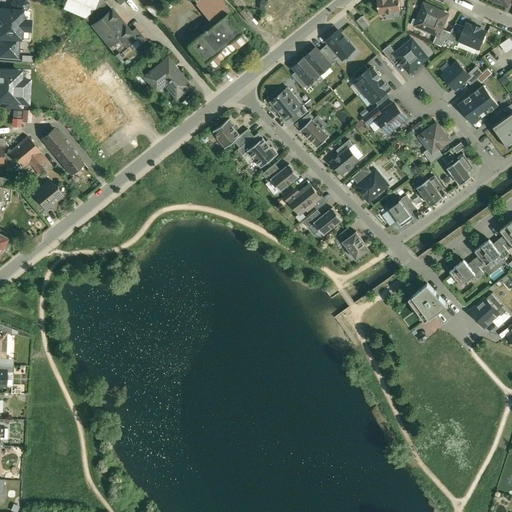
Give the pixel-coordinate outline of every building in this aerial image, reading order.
[(12,9),(0,7),(0,36),(3,37),(18,38),(22,38),(22,29),(27,29),(27,19),(23,18),(24,10),(28,7),(28,2),(26,0),(13,0),(13,1),(12,9)] [(105,1),(103,0),(66,0),(63,8),(85,17),(105,1)] [(223,0),(201,0),(199,2),(216,22),(226,13),(227,14),(232,10),(223,0)] [(260,0),(259,7),(264,9),(267,0),(260,0)] [(377,0),(380,14),(401,11),(399,0),(377,0)] [(135,27),(130,32),(106,1),(105,1),(85,17),(116,55),(141,35),(135,27)] [(448,14),(425,4),(418,20),(424,22),(422,27),(423,27),(423,28),(429,31),(430,30),(438,34),(439,34),(442,28),(448,14)] [(251,17),(244,8),(239,12),(247,21),(251,17)] [(216,22),(189,44),(210,70),(248,40),(227,14),(226,13),(216,22)] [(370,25),(363,16),(358,20),(365,29),(370,25)] [(451,32),(447,38),(459,43),(461,40),(460,40),(466,26),(457,23),(451,32)] [(477,27),(467,23),(466,26),(460,40),(461,40),(479,48),(486,31),(480,29),(481,28),(477,26),(477,27)] [(343,58),(354,49),(337,28),(326,37),(330,42),(341,55),(343,58)] [(442,28),(439,34),(438,34),(434,42),(442,46),(447,38),(451,32),(442,28)] [(511,41),(510,38),(501,44),(506,52),(511,48),(511,41)] [(127,120),(64,42),(33,68),(96,145),(127,120)] [(330,42),(324,47),(335,60),(341,55),(330,42)] [(408,42),(403,46),(403,48),(397,53),(395,54),(400,60),(410,72),(428,57),(416,43),(413,45),(410,42),(409,43),(408,42)] [(2,43),(1,43),(0,54),(0,55),(18,56),(19,44),(2,43)] [(397,53),(390,45),(383,50),(395,64),(400,60),(395,54),(397,53)] [(316,47),(305,57),(320,74),(331,64),(319,51),(316,47)] [(324,47),(319,51),(331,64),(335,60),(324,47)] [(305,57),(293,67),(297,71),(308,84),(320,74),(305,57)] [(177,70),(174,67),(175,66),(173,63),(172,64),(167,59),(146,76),(154,87),(163,80),(177,97),(190,87),(184,79),(186,78),(179,70),(177,70)] [(458,60),(443,74),(456,89),(466,79),(472,74),(469,72),(458,60)] [(353,74),(357,79),(369,69),(365,64),(353,74)] [(476,65),(469,72),(472,74),(466,79),(471,84),(477,78),(483,72),(476,65)] [(355,80),(364,91),(381,77),(372,66),(369,69),(357,79),(355,80)] [(488,68),(483,72),(477,78),(482,82),(492,73),(488,68)] [(0,98),(4,99),(18,100),(19,79),(20,71),(0,69),(0,98)] [(304,88),(308,84),(297,71),(292,75),(304,88)] [(506,74),(500,79),(504,85),(511,81),(506,74)] [(381,77),(364,91),(373,102),(375,100),(386,91),(390,88),(381,77)] [(28,79),(19,79),(18,100),(22,100),(27,101),(28,79)] [(466,80),(457,89),(460,92),(469,83),(466,80)] [(486,83),(473,92),(486,111),(499,102),(486,83)] [(285,90),(273,100),(288,118),(300,108),(285,90)] [(386,91),(375,100),(378,105),(390,95),(386,91)] [(473,92),(458,103),(471,121),(486,111),(473,92)] [(18,100),(4,99),(4,107),(22,108),(22,100),(18,100)] [(383,113),(377,118),(389,133),(407,118),(395,103),(383,113)] [(378,106),(364,117),(370,124),(377,118),(383,113),(378,106)] [(32,110),(23,109),(22,120),(31,121),(32,110)] [(22,110),(14,110),(13,118),(21,119),(22,110)] [(32,110),(31,121),(40,122),(41,111),(32,110)] [(310,112),(304,117),(309,122),(312,118),(313,119),(315,117),(310,112)] [(511,112),(510,114),(495,125),(507,142),(511,138),(511,112)] [(229,117),(213,130),(226,147),(235,140),(242,135),(241,134),(234,126),(235,125),(229,117)] [(304,117),(296,124),(302,129),(309,122),(304,117)] [(313,119),(312,118),(309,122),(302,129),(301,129),(319,147),(330,136),(319,125),(318,124),(313,119)] [(437,122),(419,136),(428,148),(432,154),(439,149),(450,140),(437,122)] [(249,128),(241,134),(242,135),(235,140),(241,147),(253,137),(255,136),(249,128)] [(58,131),(57,133),(54,129),(45,136),(48,140),(46,142),(71,173),(84,163),(58,131)] [(28,134),(10,149),(23,165),(29,159),(39,151),(41,150),(28,134)] [(241,147),(239,148),(244,154),(249,150),(249,149),(257,143),(253,137),(241,147)] [(257,143),(249,149),(249,150),(262,167),(279,154),(273,146),(271,147),(264,137),(257,143)] [(350,139),(337,150),(341,154),(349,148),(350,148),(354,144),(350,139)] [(454,146),(457,151),(465,146),(461,140),(454,146)] [(341,154),(332,161),(342,173),(347,169),(349,169),(354,166),(354,163),(359,159),(350,148),(349,148),(341,154)] [(443,154),(439,149),(432,154),(428,148),(424,152),(432,162),(443,154)] [(52,166),(39,151),(29,159),(42,174),(52,166)] [(471,162),(464,153),(458,157),(460,159),(465,165),(471,162)] [(460,159),(449,167),(451,171),(450,172),(454,178),(456,177),(461,184),(472,175),(465,165),(460,159)] [(282,170),(276,163),(264,173),(270,181),(272,179),(272,178),(282,170)] [(282,170),(272,178),(272,179),(281,191),(300,176),(290,164),(282,170)] [(373,172),(367,165),(362,170),(367,176),(373,172)] [(80,168),(67,178),(73,186),(80,180),(76,176),(82,171),(80,168)] [(359,183),(357,185),(369,201),(386,187),(381,181),(384,179),(377,169),(373,172),(367,176),(359,183)] [(367,176),(362,170),(353,177),(359,183),(367,176)] [(442,184),(435,175),(430,178),(437,187),(442,184)] [(430,178),(418,187),(431,205),(443,196),(437,187),(430,178)] [(52,179),(35,192),(47,207),(64,194),(52,179)] [(301,192),(290,201),(300,213),(307,208),(308,209),(316,203),(315,201),(321,197),(311,184),(301,192)] [(296,187),(285,196),(289,201),(290,200),(290,201),(301,192),(296,187)] [(47,207),(35,192),(27,198),(40,213),(47,207)] [(401,221),(412,213),(400,197),(389,205),(401,221)] [(323,215),(315,222),(315,223),(325,234),(343,219),(333,207),(323,215)] [(318,209),(304,220),(310,227),(315,223),(315,222),(323,215),(318,209)] [(511,220),(501,230),(505,234),(509,240),(511,243),(511,220)] [(349,227),(335,238),(340,244),(344,241),(344,240),(354,234),(349,227)] [(0,251),(8,235),(0,230),(0,251)] [(354,234),(344,240),(344,241),(356,258),(357,259),(358,258),(357,258),(370,249),(370,248),(358,232),(357,231),(357,232),(354,234)] [(505,234),(499,239),(504,244),(509,240),(505,234)] [(511,253),(504,244),(499,239),(494,243),(502,253),(498,255),(503,262),(508,258),(506,257),(511,253)] [(489,243),(487,241),(476,250),(487,264),(498,255),(502,253),(494,243),(492,240),(489,243)] [(465,259),(451,270),(462,285),(473,276),(476,273),(469,264),(465,259)] [(486,273),(474,259),(469,264),(476,273),(473,276),(477,280),(486,273)] [(428,283),(413,295),(418,302),(414,305),(421,314),(425,311),(430,318),(449,304),(428,283)] [(478,303),(470,310),(485,326),(492,320),(499,313),(497,310),(486,298),(479,304),(478,303)] [(499,313),(492,320),(499,327),(511,315),(502,305),(497,310),(499,313)] [(12,327),(0,322),(0,331),(6,332),(12,333),(12,327)]
